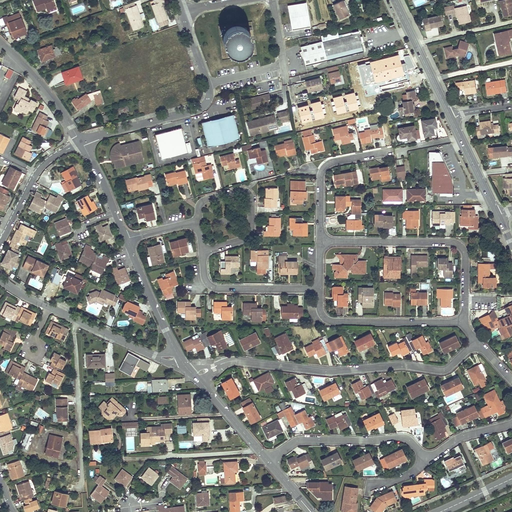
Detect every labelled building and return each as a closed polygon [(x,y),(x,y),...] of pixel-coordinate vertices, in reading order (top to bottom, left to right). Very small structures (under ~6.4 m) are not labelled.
[(53,0),(36,0),(33,1),(37,11),(46,7),(47,9),(55,6),(53,0)] [(164,10),(161,2),(163,1),(163,0),(154,0),(152,1),(154,4),(151,6),(157,23),(159,23),(160,27),(168,24),(166,20),(168,19),(164,10)] [(330,0),(339,19),(349,15),(342,0),(330,0)] [(503,16),(511,14),(511,4),(511,0),(500,0),(499,0),(500,4),(501,4),(502,4),(503,10),(502,10),(503,16)] [(454,8),(452,1),(443,3),(444,10),(454,8)] [(144,26),(136,5),(135,5),(134,4),(134,2),(127,5),(125,6),(134,30),(144,26)] [(293,4),(288,5),(291,24),(292,30),(311,27),(306,2),(293,4)] [(470,21),(466,5),(454,8),(455,12),(456,12),(457,17),(459,24),(470,21)] [(10,32),(12,37),(26,32),(21,18),(20,15),(8,20),(6,16),(3,18),(5,24),(8,23),(12,31),(10,32)] [(440,15),(423,19),(425,31),(430,30),(430,28),(442,25),(440,15)] [(247,50),(249,49),(250,47),(251,45),(251,42),(251,40),(251,38),(250,36),(249,34),(248,32),(247,30),(245,29),(243,28),(241,27),(238,26),(236,26),(234,27),(232,28),(230,29),(228,30),(226,32),(225,33),(224,35),(223,38),(223,40),(223,42),(223,44),(224,47),(225,49),(227,50),(229,52),(230,53),(233,54),(235,54),(237,55),(239,55),(242,54),(244,53),(246,52),(247,50)] [(511,29),(495,34),(499,52),(510,50),(508,40),(510,40),(509,37),(511,36),(511,29)] [(352,35),(322,42),(300,47),(305,65),(363,52),(361,41),(358,31),(352,32),(352,35)] [(338,32),(321,36),(322,42),(352,35),(352,32),(338,35),(338,32)] [(107,35),(97,39),(98,40),(89,43),(91,48),(109,41),(107,35)] [(453,46),(445,48),(447,58),(455,56),(455,54),(459,53),(459,55),(465,57),(469,43),(460,40),(457,48),(453,49),(453,46)] [(51,46),(38,50),(40,57),(41,61),(61,54),(60,49),(62,48),(61,45),(55,47),(56,49),(52,50),(51,46)] [(401,64),(398,55),(394,56),(394,55),(383,58),(383,59),(375,61),(375,60),(365,62),(365,63),(358,65),(363,85),(370,83),(370,84),(380,81),(380,80),(394,77),(395,78),(405,75),(404,72),(407,71),(407,70),(415,68),(409,55),(403,56),(405,62),(401,64)] [(337,66),(327,68),(331,82),(340,80),(337,66)] [(82,78),(78,67),(62,72),(65,82),(73,79),(74,81),(82,78)] [(10,80),(14,71),(9,69),(5,77),(10,80)] [(322,88),(319,78),(305,81),(308,92),(322,88)] [(466,94),(477,92),(475,80),(456,83),(457,89),(465,88),(466,94)] [(497,93),(507,91),(505,80),(486,83),(488,94),(497,93)] [(27,93),(20,89),(15,98),(20,100),(22,102),(20,106),(18,104),(15,110),(22,114),(23,112),(28,114),(30,111),(33,112),(37,104),(31,101),(30,103),(28,102),(29,99),(25,97),(27,93)] [(399,107),(400,113),(404,112),(405,116),(414,114),(413,110),(415,110),(414,104),(412,104),(411,101),(411,97),(415,96),(414,91),(406,92),(408,101),(402,102),(403,106),(399,107)] [(336,111),(336,113),(358,108),(357,106),(360,105),(357,95),(355,95),(354,92),(345,94),(346,101),(343,102),(342,95),(332,97),(333,101),(331,101),(333,112),(336,111)] [(97,93),(93,95),(96,105),(102,103),(101,99),(99,100),(97,93)] [(76,107),(78,109),(83,106),(83,105),(90,101),(86,94),(78,100),(77,99),(76,100),(75,99),(73,100),(73,101),(72,102),(76,107)] [(255,97),(249,99),(252,109),(271,104),(268,94),(260,96),(259,98),(257,98),(255,97)] [(321,104),(320,101),(311,103),(312,109),(309,110),(312,119),(324,116),(323,114),(326,114),(323,103),(321,104)] [(129,112),(127,105),(117,108),(119,115),(129,112)] [(312,119),(309,110),(308,105),(298,107),(301,122),(312,119)] [(49,115),(42,111),(34,128),(47,135),(51,128),(48,126),(46,125),(49,119),(48,118),(49,115)] [(288,119),(286,111),(277,113),(280,121),(288,119)] [(208,147),(239,139),(233,115),(226,117),(226,119),(211,123),(210,121),(202,123),(208,147)] [(249,131),(276,124),(273,115),(247,122),(249,131)] [(422,120),(424,136),(434,134),(432,124),(436,124),(435,118),(422,120)] [(491,121),(480,122),(480,126),(476,127),(478,135),(500,132),(499,124),(494,125),(491,126),(491,123),(491,121)] [(346,126),(333,129),(335,138),(340,137),(341,138),(342,144),(350,142),(349,139),(353,138),(352,133),(348,134),(346,126)] [(414,126),(398,128),(400,138),(410,136),(410,140),(416,139),(414,126)] [(185,143),(181,128),(170,131),(156,134),(162,158),(192,151),(190,142),(185,143)] [(378,128),(364,130),(366,142),(371,141),(370,138),(370,136),(373,136),(374,137),(379,136),(379,137),(383,137),(382,130),(378,131),(378,128)] [(304,137),(303,137),(305,147),(310,146),(311,149),(312,153),(323,150),(321,140),(315,142),(313,134),(312,135),(311,132),(310,129),(303,131),(303,133),(304,137)] [(5,148),(10,139),(0,134),(0,152),(2,153),(4,150),(3,149),(4,147),(5,148)] [(32,140),(24,137),(16,154),(30,161),(33,154),(30,152),(28,151),(31,145),(30,144),(32,140)] [(143,160),(138,141),(120,146),(119,147),(117,148),(116,148),(115,150),(114,151),(114,153),(114,155),(114,156),(115,162),(117,167),(143,160)] [(284,143),(274,146),(276,154),(286,152),(287,154),(287,155),(296,153),(293,142),(284,144),(284,143)] [(113,162),(115,162),(114,156),(114,155),(114,153),(114,151),(115,150),(116,148),(117,148),(119,147),(120,146),(120,144),(118,144),(117,145),(115,145),(114,146),(113,148),(112,150),(111,151),(111,153),(111,154),(111,156),(113,162)] [(507,146),(493,147),(494,157),(511,155),(511,147),(507,147),(507,146)] [(259,147),(248,150),(250,158),(256,157),(257,164),(268,161),(266,153),(261,154),(260,151),(259,147)] [(432,173),(432,180),(430,180),(430,188),(427,188),(427,193),(439,193),(440,196),(446,196),(452,196),(452,180),(439,152),(429,152),(429,173),(432,173)] [(233,153),(220,157),(222,165),(228,164),(229,169),(233,168),(240,166),(239,159),(235,160),(233,153)] [(204,156),(192,159),(196,173),(202,171),(204,179),(214,177),(211,166),(207,167),(206,165),(204,156)] [(379,167),(369,168),(370,177),(380,175),(381,178),(381,181),(390,179),(387,166),(379,168),(379,167)] [(18,181),(22,173),(11,167),(3,184),(14,189),(17,183),(16,182),(17,180),(18,181)] [(79,175),(75,167),(65,171),(68,178),(69,177),(70,181),(67,182),(71,190),(77,187),(76,183),(81,181),(78,175),(79,175)] [(175,172),(165,174),(168,183),(177,180),(178,182),(178,184),(187,182),(184,170),(175,173),(175,172)] [(345,173),(334,175),(335,184),(345,182),(345,185),(358,183),(356,171),(345,173)] [(136,177),(126,180),(128,189),(138,186),(139,188),(139,189),(148,187),(147,186),(152,185),(150,174),(145,175),(145,176),(137,178),(136,177)] [(300,181),(290,181),(290,199),(293,199),(296,199),(296,203),(302,203),(303,199),(306,199),(306,193),(304,193),(305,186),(300,186),(300,181)] [(4,205),(6,206),(10,197),(7,195),(9,191),(1,187),(0,188),(0,209),(3,211),(5,208),(3,207),(4,205)] [(264,198),(264,207),(276,207),(276,198),(277,198),(277,188),(268,188),(268,198),(265,198),(264,198)] [(383,190),(383,200),(402,200),(401,189),(383,190)] [(406,189),(407,200),(425,200),(425,189),(406,189)] [(41,195),(36,192),(34,195),(35,196),(32,201),(29,207),(41,213),(44,206),(46,202),(40,198),(41,195)] [(56,198),(50,195),(46,202),(44,206),(56,212),(62,201),(64,198),(58,195),(56,198)] [(91,202),(88,195),(77,201),(85,215),(95,209),(91,202)] [(349,196),(336,196),(335,209),(344,210),(344,205),(351,205),(354,205),(354,208),(351,208),(351,213),(354,213),(354,220),(347,219),(346,228),(360,228),(361,200),(349,200),(349,196)] [(152,204),(136,208),(139,220),(145,218),(146,220),(151,219),(155,218),(152,204)] [(477,229),(477,215),(474,215),(474,209),(471,209),(471,205),(463,205),(463,209),(461,209),(461,216),(460,216),(460,225),(469,226),(469,229),(477,229)] [(418,210),(402,210),(402,219),(406,219),(406,227),(411,227),(418,227),(418,219),(418,210)] [(432,211),(432,225),(440,225),(440,224),(440,222),(444,222),(444,224),(450,224),(451,224),(451,223),(455,223),(455,212),(451,212),(451,211),(445,211),(444,213),(439,213),(439,211),(432,211)] [(72,221),(69,214),(65,216),(66,218),(54,223),(59,235),(71,230),(68,223),(72,221)] [(374,214),(374,225),(382,225),(382,226),(392,226),(392,216),(382,216),(382,214),(374,214)] [(280,218),(269,217),(269,225),(269,231),(267,231),(264,231),(264,235),(276,235),(276,233),(280,233),(280,218)] [(302,218),(290,217),(290,228),(296,228),(296,235),(306,236),(307,225),(302,225),(302,222),(302,218)] [(33,230),(21,224),(18,231),(17,234),(15,233),(11,242),(12,243),(10,246),(12,248),(16,249),(18,246),(17,245),(18,243),(25,246),(27,241),(24,240),(26,235),(30,236),(33,230)] [(101,224),(95,226),(99,235),(101,241),(105,239),(105,240),(111,237),(112,236),(110,231),(109,231),(107,226),(103,227),(101,224)] [(178,240),(169,242),(173,256),(181,254),(181,253),(189,251),(185,238),(177,240),(178,240)] [(65,241),(54,245),(58,254),(58,255),(60,260),(64,258),(64,259),(70,257),(69,256),(71,255),(69,250),(65,241)] [(155,245),(148,247),(150,256),(149,256),(151,265),(164,262),(159,244),(155,245)] [(91,248),(85,245),(84,248),(84,249),(79,260),(91,266),(95,256),(96,254),(90,251),(91,248)] [(12,269),(16,271),(20,259),(16,257),(19,251),(16,249),(12,248),(11,251),(7,252),(6,256),(9,257),(7,260),(5,259),(3,265),(4,268),(11,272),(12,269)] [(263,250),(251,250),(251,260),(257,260),(257,273),(260,273),(265,273),(265,267),(268,268),(268,257),(263,257),(263,255),(263,250)] [(102,273),(108,262),(110,258),(103,255),(102,259),(95,256),(91,266),(90,268),(102,273)] [(287,256),(278,255),(278,263),(280,263),(280,273),(287,273),(287,271),(297,271),(297,261),(287,261),(287,256)] [(355,259),(344,259),(344,255),(336,255),(340,259),(340,265),(342,265),(344,263),(352,263),(356,263),(358,261),(356,261),(357,257),(355,259)] [(418,255),(411,255),(410,274),(416,274),(416,266),(427,266),(427,255),(418,255)] [(220,261),(220,273),(230,273),(230,267),(238,267),(238,256),(227,256),(227,261),(225,261),(220,261)] [(446,258),(437,257),(437,268),(443,269),(443,276),(452,276),(452,263),(448,263),(446,263),(446,258)] [(384,261),(384,269),(388,269),(388,277),(399,277),(399,269),(400,269),(401,258),(388,258),(388,261),(384,261)] [(27,259),(23,267),(32,271),(33,267),(37,269),(35,273),(43,276),(49,265),(37,259),(35,263),(27,259)] [(333,265),(333,269),(335,269),(339,269),(339,271),(337,273),(335,273),(334,277),(347,277),(347,269),(350,266),(352,269),(352,270),(355,270),(355,271),(358,271),(358,270),(360,270),(360,273),(365,273),(365,261),(358,261),(356,263),(352,263),(344,263),(342,265),(340,265),(333,265)] [(489,269),(489,264),(489,263),(478,263),(478,280),(483,280),(483,283),(483,287),(495,287),(495,277),(489,277),(489,269)] [(118,270),(117,267),(111,269),(112,273),(113,273),(118,285),(120,284),(123,290),(131,286),(129,281),(131,281),(130,279),(125,268),(118,270)] [(162,277),(158,279),(162,290),(166,288),(166,287),(172,285),(172,286),(178,284),(177,280),(175,281),(173,275),(174,275),(173,271),(165,274),(167,277),(163,279),(162,277)] [(71,290),(77,293),(82,281),(69,275),(64,285),(70,287),(70,286),(72,287),(71,290)] [(343,287),(333,287),(333,297),(337,297),(337,300),(337,306),(347,306),(347,293),(343,293),(343,287)] [(373,288),(358,287),(358,300),(362,300),(362,302),(362,307),(368,307),(368,305),(373,305),(373,300),(371,300),(371,294),(373,294),(373,288)] [(115,305),(118,298),(115,296),(115,295),(102,289),(100,292),(96,290),(89,293),(90,295),(86,297),(88,301),(92,300),(91,299),(95,298),(104,302),(109,304),(109,303),(115,305)] [(452,289),(437,289),(437,298),(441,298),(441,307),(444,307),(450,307),(450,298),(452,298),(452,289)] [(416,292),(410,292),(410,302),(417,302),(417,304),(427,304),(427,292),(416,292)] [(125,295),(120,293),(118,297),(126,301),(122,310),(130,313),(128,316),(133,318),(133,320),(142,324),(146,317),(141,315),(142,312),(137,310),(139,307),(132,303),(134,299),(125,295)] [(393,293),(384,293),(384,302),(392,302),(392,304),(392,306),(400,306),(400,294),(393,294),(393,293)] [(0,313),(12,318),(14,314),(17,315),(20,308),(17,307),(16,309),(14,308),(15,306),(5,301),(0,313)] [(177,302),(177,312),(185,312),(185,319),(195,319),(195,316),(195,308),(195,306),(190,306),(188,306),(188,301),(177,302)] [(224,302),(213,302),(213,312),(221,312),(221,319),(231,319),(231,307),(227,307),(224,307),(224,302)] [(511,302),(508,304),(509,305),(509,306),(504,308),(505,309),(508,315),(502,318),(498,320),(500,325),(500,326),(502,328),(500,329),(499,329),(501,334),(503,333),(505,338),(511,334),(511,302)] [(254,303),(243,303),(242,314),(251,314),(251,321),(261,321),(261,318),(261,310),(261,308),(256,308),(254,308),(254,303)] [(287,305),(281,305),(281,317),(298,317),(298,316),(303,316),(303,307),(298,307),(298,305),(293,305),(293,307),(287,307),(287,305)] [(20,319),(31,325),(36,313),(27,309),(26,311),(24,310),(25,308),(21,306),(20,308),(17,315),(16,318),(20,319)] [(489,331),(500,325),(498,320),(494,313),(489,315),(488,315),(479,319),(481,323),(490,318),(494,326),(488,329),(489,331)] [(481,323),(485,331),(488,329),(494,326),(490,318),(481,323)] [(53,324),(54,322),(51,320),(46,332),(60,339),(62,335),(65,337),(69,330),(65,329),(66,328),(56,323),(55,325),(53,324)] [(5,328),(0,337),(0,342),(4,345),(3,347),(10,350),(14,343),(11,342),(10,341),(11,339),(12,340),(17,330),(5,328)] [(197,351),(207,346),(202,334),(201,331),(197,333),(197,334),(191,337),(191,338),(183,342),(187,350),(192,348),(195,347),(196,349),(197,351)] [(205,332),(202,334),(207,346),(212,344),(215,343),(216,345),(218,350),(227,346),(223,338),(221,339),(217,332),(207,336),(205,332)] [(239,340),(244,349),(253,345),(251,341),(254,340),(254,339),(257,337),(255,332),(239,340)] [(274,346),(279,355),(282,353),(281,351),(285,348),(286,351),(292,348),(285,333),(275,338),(278,344),(274,346)] [(354,341),(359,351),(368,346),(366,342),(369,341),(369,340),(372,338),(370,333),(354,341)] [(406,337),(412,350),(417,348),(419,346),(420,348),(423,354),(431,350),(428,342),(425,343),(422,335),(413,340),(410,333),(405,335),(406,337)] [(439,343),(444,352),(453,348),(451,345),(454,343),(454,342),(457,340),(455,335),(439,343)] [(312,344),(305,348),(309,356),(314,354),(316,353),(317,355),(318,357),(329,352),(323,339),(322,336),(318,338),(319,339),(320,342),(313,346),(312,344)] [(326,337),(323,339),(329,352),(334,349),(336,348),(337,350),(340,355),(348,351),(344,343),(342,345),(338,337),(328,342),(326,337)] [(396,342),(388,346),(392,355),(397,352),(399,351),(401,353),(402,355),(412,350),(406,337),(402,339),(403,341),(397,345),(396,342)] [(366,342),(368,346),(374,343),(372,338),(369,340),(369,341),(366,342)] [(52,363),(50,366),(54,368),(56,369),(58,366),(62,368),(66,361),(59,358),(61,356),(54,352),(50,360),(53,361),(54,362),(53,364),(52,363)] [(87,355),(87,367),(105,366),(104,354),(100,354),(100,356),(92,356),(92,355),(87,355)] [(127,354),(119,369),(130,375),(135,365),(146,371),(150,364),(132,354),(131,356),(127,354)] [(11,361),(5,372),(17,377),(19,373),(22,374),(23,372),(25,368),(22,366),(21,368),(19,367),(20,365),(11,361)] [(473,367),(467,370),(474,385),(479,382),(481,386),(486,384),(481,373),(485,372),(481,363),(477,365),(478,368),(474,369),(473,367)] [(45,380),(51,383),(53,381),(59,384),(65,373),(56,369),(54,368),(52,372),(54,373),(53,374),(51,374),(49,372),(45,380)] [(25,387),(32,391),(38,380),(29,375),(28,377),(26,376),(27,374),(23,372),(22,374),(20,379),(17,383),(18,383),(25,387)] [(253,380),(250,382),(255,392),(259,390),(259,391),(274,383),(269,373),(268,372),(253,380)] [(106,382),(115,381),(114,373),(104,373),(105,382),(106,382)] [(440,385),(446,396),(462,387),(457,377),(449,381),(451,385),(448,386),(446,383),(440,385)] [(168,378),(152,379),(153,392),(157,392),(168,391),(168,385),(168,378)] [(221,383),(226,392),(230,389),(231,393),(233,392),(235,395),(239,393),(231,378),(221,383)] [(285,382),(289,390),(291,389),(295,397),(308,391),(304,383),(300,385),(297,386),(296,383),(294,378),(285,382)] [(381,379),(370,384),(374,392),(378,391),(379,393),(386,389),(387,392),(395,388),(391,379),(386,382),(383,383),(382,380),(381,379)] [(418,381),(406,387),(411,397),(428,389),(423,379),(418,381)] [(360,380),(351,384),(355,392),(358,391),(361,399),(374,392),(370,384),(363,388),(360,380)] [(325,387),(319,390),(324,400),(339,392),(334,382),(325,387)] [(25,387),(18,383),(16,388),(23,391),(25,387)] [(230,389),(226,392),(230,398),(235,395),(233,392),(231,393),(230,389)] [(494,390),(483,395),(488,405),(482,407),(486,417),(492,413),(491,411),(495,409),(496,412),(498,414),(504,411),(503,408),(499,401),(494,390)] [(190,394),(178,395),(179,414),(191,414),(190,404),(190,394)] [(99,406),(105,411),(109,415),(109,418),(113,418),(114,416),(114,413),(116,412),(117,413),(119,415),(122,415),(126,410),(118,403),(117,402),(112,397),(107,403),(104,401),(99,406)] [(66,398),(56,399),(57,418),(62,417),(62,421),(67,421),(67,413),(66,398)] [(241,402),(243,406),(252,402),(249,398),(241,402)] [(243,406),(242,407),(247,415),(251,422),(260,417),(252,402),(243,406)] [(473,405),(456,413),(461,423),(470,419),(468,415),(471,414),(470,412),(475,410),(473,405)] [(308,417),(304,410),(294,415),(290,406),(285,408),(282,410),(290,426),(299,422),(302,421),(303,423),(306,428),(314,424),(310,416),(308,417)] [(388,411),(391,417),(395,415),(398,423),(401,421),(401,422),(403,421),(406,420),(407,422),(409,427),(418,423),(414,415),(412,410),(409,412),(407,409),(398,413),(396,410),(393,412),(392,410),(388,411)] [(468,415),(470,419),(478,415),(475,410),(470,412),(471,414),(468,415)] [(434,431),(432,432),(436,440),(444,435),(442,431),(440,428),(443,426),(447,424),(441,412),(437,414),(438,415),(429,419),(434,431)] [(7,413),(0,415),(0,425),(1,426),(2,428),(0,428),(0,430),(1,432),(4,431),(7,430),(6,427),(11,425),(7,413)] [(350,423),(346,413),(335,418),(334,416),(326,420),(330,428),(335,426),(338,425),(339,427),(340,429),(347,425),(350,423)] [(378,413),(363,420),(367,428),(373,425),(374,427),(383,423),(378,413)] [(461,423),(456,413),(450,416),(455,426),(461,423)] [(208,417),(197,418),(197,422),(193,422),(193,435),(201,434),(202,440),(207,440),(207,434),(207,426),(209,426),(208,417)] [(278,420),(262,427),(267,436),(274,433),(275,434),(283,431),(282,430),(286,429),(281,418),(277,420),(278,420)] [(161,426),(146,427),(147,432),(140,433),(141,445),(150,445),(150,444),(149,441),(154,441),(159,441),(159,440),(165,440),(164,432),(172,432),(171,423),(161,424),(161,426)] [(111,428),(89,430),(90,443),(100,442),(100,439),(112,438),(111,428)] [(2,447),(1,447),(4,454),(8,453),(7,451),(13,449),(12,446),(14,446),(10,433),(5,435),(4,431),(1,432),(0,432),(0,442),(0,444),(1,443),(2,447)] [(30,443),(33,437),(26,434),(23,440),(30,443)] [(50,435),(45,454),(56,457),(58,448),(60,448),(62,438),(50,435)] [(135,450),(136,436),(128,436),(127,450),(135,450)] [(511,437),(502,443),(506,453),(511,450),(511,437)] [(23,440),(21,446),(23,447),(28,449),(30,443),(23,440)] [(476,451),(482,465),(493,460),(489,450),(492,448),(489,442),(480,446),(482,449),(476,451)] [(392,453),(384,457),(389,467),(400,462),(402,466),(408,463),(406,459),(401,449),(392,453)] [(323,464),(326,469),(341,462),(336,452),(327,456),(329,460),(326,461),(327,463),(323,464)] [(355,465),(357,470),(373,462),(368,452),(359,457),(361,460),(358,462),(358,463),(355,465)] [(287,459),(291,468),(296,466),(299,464),(300,467),(302,472),(310,468),(307,461),(304,455),(296,458),(295,456),(287,459)] [(444,461),(450,474),(465,467),(460,455),(455,457),(455,458),(454,459),(453,458),(453,457),(444,461)] [(329,460),(327,456),(321,459),(323,464),(327,463),(326,461),(329,460)] [(501,458),(490,462),(493,468),(503,464),(501,458)] [(19,460),(7,464),(8,468),(11,467),(12,470),(9,470),(12,480),(24,476),(19,460)] [(237,461),(224,462),(225,478),(220,478),(221,483),(235,482),(234,471),(237,471),(237,461)] [(173,476),(170,480),(175,484),(174,484),(175,485),(179,488),(180,486),(181,487),(184,482),(184,481),(186,478),(182,474),(182,475),(174,468),(171,466),(167,471),(173,476)] [(149,468),(142,477),(146,480),(146,481),(151,484),(152,482),(153,483),(156,478),(158,474),(154,471),(149,468)] [(119,474),(115,478),(119,481),(118,482),(123,485),(125,486),(129,481),(128,481),(132,476),(123,469),(119,474)] [(101,486),(106,479),(101,475),(99,478),(96,481),(96,482),(99,484),(91,494),(101,502),(109,492),(101,486)] [(402,489),(401,490),(402,494),(404,496),(406,496),(406,499),(408,499),(411,495),(424,494),(423,491),(425,490),(426,488),(426,486),(434,487),(434,480),(431,479),(424,479),(424,483),(408,485),(403,485),(403,487),(402,487),(402,489)] [(28,481),(17,485),(20,494),(22,494),(23,496),(21,497),(22,500),(24,499),(31,497),(33,496),(28,481)] [(321,482),(308,482),(307,488),(312,492),(321,493),(321,496),(321,499),(331,499),(332,484),(327,484),(321,484),(321,482)] [(357,488),(345,486),(343,501),(346,501),(345,511),(348,511),(355,511),(357,503),(355,503),(352,502),(353,499),(355,500),(357,488)] [(377,497),(371,505),(380,511),(385,505),(397,501),(392,490),(382,495),(382,497),(380,497),(379,499),(377,497)] [(55,491),(52,502),(65,506),(68,494),(55,491)] [(242,491),(229,492),(230,511),(239,511),(239,500),(243,500),(242,491)] [(196,499),(196,504),(198,504),(199,505),(202,505),(205,505),(205,504),(209,503),(209,498),(208,498),(208,492),(196,493),(197,499),(196,499)] [(24,506),(25,511),(33,511),(34,511),(33,510),(40,507),(37,500),(32,501),(31,497),(24,499),(26,503),(27,503),(28,505),(26,505),(24,506)]
